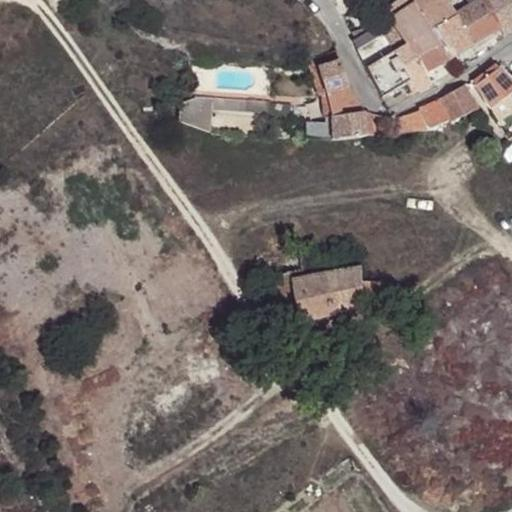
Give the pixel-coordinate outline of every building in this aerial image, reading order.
[(399,0),(388,9),(394,17),(415,4),(421,13),(440,0),(399,0)] [(440,0),(421,13),(432,31),(456,17),(445,0),(440,0)] [(465,0),(472,8),(456,17),(475,51),(488,42),(485,38),(499,30),(502,28),(485,1),(484,0),(465,0)] [(511,0),(484,0),(485,1),(502,28),(499,30),(501,34),(502,36),(511,30),(511,0)] [(394,17),(389,21),(406,46),(424,73),(449,58),(432,31),(421,13),(415,4),(394,17)] [(456,17),(432,31),(449,58),(460,52),(467,66),(480,59),(477,54),(475,51),(456,17)] [(389,21),(378,28),(382,36),(392,54),(393,54),(406,46),(389,21)] [(499,30),(485,38),(488,42),(501,34),(499,30)] [(382,36),(357,52),(382,99),(384,98),(407,85),(409,82),(393,54),(392,54),(382,36)] [(406,46),(393,54),(409,82),(407,85),(411,94),(431,85),(424,73),(406,46)] [(318,68),(327,95),(333,118),(333,123),(333,140),(368,137),(364,113),(349,88),(341,62),(338,52),(311,62),(313,67),(318,68)] [(313,67),(309,66),(319,97),(322,96),(325,119),(333,118),(327,95),(318,68),(313,67)] [(476,85),(491,109),(506,98),(511,106),(511,77),(501,67),(476,85)] [(439,100),(440,102),(450,123),(476,111),(479,110),(466,87),(465,86),(439,100)] [(211,99),(198,98),(190,101),(180,105),(179,122),(210,133),(211,109),(211,99)] [(222,99),(211,99),(211,109),(221,110),(222,99)] [(292,103),(222,99),(221,110),(291,115),(292,103)] [(450,123),(440,102),(420,111),(430,132),(450,123)] [(399,119),(404,135),(430,132),(420,111),(399,119)] [(327,141),(333,140),(333,123),(307,123),(306,140),(327,141)] [(174,262),(199,291),(196,293),(213,313),(237,293),(195,244),(174,262)] [(265,253),(269,278),(291,274),(320,269),(316,244),(265,253)] [(292,281),(291,274),(269,278),(260,280),(266,309),(282,327),(362,310),(362,307),(361,284),(360,268),(292,281)] [(380,282),(361,284),(362,307),(381,306),(380,282)] [(264,339),(241,357),(250,368),(272,351),(264,339)]
